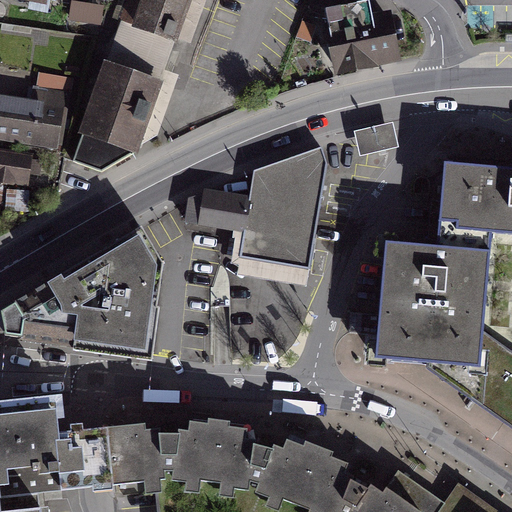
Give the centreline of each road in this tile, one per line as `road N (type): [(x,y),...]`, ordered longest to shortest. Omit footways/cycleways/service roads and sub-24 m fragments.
road 1 (residential): [(511,483),(417,419),(363,399),(115,378),(94,386),(85,407),(97,511)]
road 2 (primary): [(445,89),(331,111),(232,145),(0,270)]
